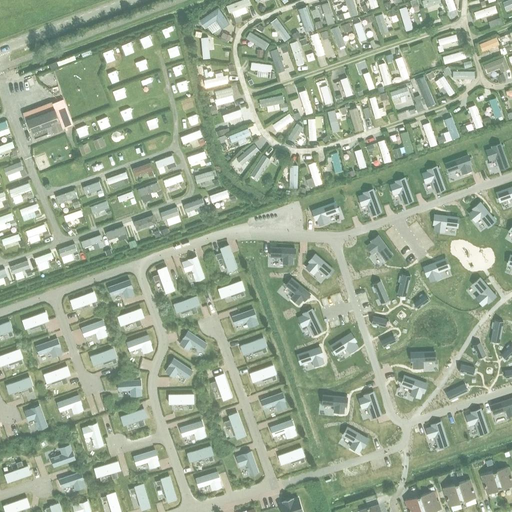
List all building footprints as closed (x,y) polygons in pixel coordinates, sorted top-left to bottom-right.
[(218,7),(199,20),(204,27),(215,20),(221,28),(228,23),(218,7)] [(348,21),(342,23),(345,30),(351,28),(348,21)] [(298,39),(289,42),(291,45),(290,45),(297,65),(304,62),(300,50),(302,49),(298,39)] [(60,100),(22,114),(25,121),(27,121),(33,138),(54,131),(55,134),(65,131),(65,130),(64,127),(72,124),(72,123),(65,105),(62,106),(60,100)] [(201,135),(199,128),(180,135),(183,142),(201,135)] [(102,137),(93,140),(96,149),(105,146),(102,137)] [(0,150),(14,146),(12,140),(0,144),(0,150)] [(90,151),(87,142),(78,146),(82,154),(90,151)] [(492,148),(486,150),(489,160),(495,157),(499,169),(508,166),(500,143),(491,146),(492,148)] [(204,150),(187,155),(189,161),(206,156),(204,150)] [(174,161),(171,154),(155,160),(157,167),(174,161)] [(467,155),(445,163),(448,172),(459,167),(462,173),(471,170),(469,164),(471,163),(467,155)] [(23,168),(20,161),(3,167),(6,174),(23,168)] [(153,168),(150,161),(132,167),(134,175),(153,168)] [(312,177),(306,180),(309,188),(322,183),(314,162),(308,164),(312,177)] [(428,171),(422,173),(425,183),(431,180),(435,192),(444,189),(436,166),(427,169),(428,171)] [(211,169),(194,174),(196,182),(214,177),(211,169)] [(127,176),(125,170),(106,177),(108,183),(127,176)] [(183,179),(180,172),(163,179),(165,185),(183,179)] [(396,182),(390,184),(393,194),(399,192),(403,203),(412,200),(404,178),(395,181),(396,182)] [(101,187),(98,180),(82,186),(84,193),(101,187)] [(31,189),(29,181),(9,188),(11,195),(31,189)] [(159,187),(157,181),(136,188),(139,194),(159,187)] [(511,186),(496,192),(499,201),(511,197),(511,200),(511,186)] [(76,195),(73,188),(55,195),(57,202),(76,195)] [(225,188),(209,194),(211,201),(228,195),(225,188)] [(364,194),(358,196),(361,205),(367,203),(371,215),(380,212),(372,189),(363,192),(364,194)] [(133,195),(131,190),(117,195),(119,201),(133,195)] [(201,197),(183,203),(186,211),(204,204),(201,197)] [(108,206),(105,199),(89,205),(92,212),(108,206)] [(38,208),(36,202),(20,208),(22,214),(38,208)] [(334,202),(312,211),(315,219),(316,218),(319,224),(328,221),(326,215),(337,211),(334,202)] [(473,209),(468,213),(475,221),(480,217),(487,227),(494,221),(479,202),(472,208),(473,209)] [(176,205),(160,211),(162,218),(179,213),(176,205)] [(82,214),(80,208),(63,214),(65,220),(82,214)] [(0,222),(13,218),(11,211),(0,215),(0,222)] [(153,213),(132,220),(135,228),(156,221),(153,213)] [(434,215),(433,224),(434,224),(434,230),(444,231),(444,225),(457,226),(458,218),(434,215)] [(46,229),(44,223),(25,229),(28,236),(46,229)] [(124,224),(105,231),(108,238),(126,231),(124,224)] [(20,238),(18,233),(2,238),(3,244),(20,238)] [(100,233),(80,240),(82,247),(102,240),(100,233)] [(371,242),(366,246),(372,254),(377,250),(385,260),(392,254),(377,235),(370,241),(371,242)] [(74,242),(58,247),(60,255),(76,250),(74,242)] [(236,268),(228,245),(220,248),(228,271),(236,268)] [(270,247),(270,256),(282,257),(282,263),(292,263),(293,257),(294,257),(295,248),(270,247)] [(51,251),(34,256),(36,262),(53,257),(51,251)] [(310,262),(306,267),(313,274),(317,269),(327,277),(333,270),(314,254),(308,261),(310,262)] [(204,278),(196,256),(187,259),(188,260),(181,262),(185,271),(191,269),(195,281),(204,278)] [(445,258),(423,267),(426,275),(428,275),(430,281),(439,277),(437,271),(448,267),(445,258)] [(27,259),(10,265),(12,272),(29,266),(27,259)] [(174,290),(166,266),(157,270),(165,293),(174,290)] [(402,273),(397,291),(406,293),(410,275),(402,273)] [(291,278),(285,285),(295,293),(291,298),(298,304),(302,299),(304,300),(309,293),(291,278)] [(479,278),(472,284),(480,293),(475,297),(482,305),(487,301),(488,302),(495,296),(479,278)] [(132,288),(129,279),(108,287),(111,295),(122,291),(124,298),(134,294),(131,288),(132,288)] [(380,280),(372,283),(379,300),(387,297),(380,280)] [(221,298),(239,291),(241,296),(244,295),(243,290),(244,289),(241,281),(218,289),(221,298)] [(96,300),(93,291),(70,300),(73,308),(91,302),(93,306),(96,305),(95,300),(96,300)] [(424,294),(415,301),(419,308),(429,300),(424,294)] [(199,304),(196,296),(173,304),(176,313),(199,304)] [(143,317),(140,308),(117,316),(120,325),(143,317)] [(303,313),(297,316),(301,325),(307,322),(312,333),(321,329),(310,308),(302,312),(303,313)] [(257,324),(255,317),(256,317),(253,309),(231,316),(234,325),(246,321),(248,327),(257,324)] [(25,328),(48,320),(45,311),(22,320),(25,328)] [(372,316),(370,323),(382,326),(384,318),(372,316)] [(494,319),(491,337),(499,339),(503,321),(494,319)] [(84,336),(95,332),(97,338),(107,335),(105,329),(105,328),(102,320),(81,328),(84,336)] [(12,330),(9,321),(0,324),(0,333),(7,331),(9,336),(12,335),(11,330),(12,330)] [(206,343),(187,331),(182,338),(183,338),(179,344),(187,349),(191,344),(201,351),(206,343)] [(350,333),(330,346),(335,353),(345,347),(349,352),(357,347),(354,341),(355,341),(350,333)] [(152,349),(150,343),(147,335),(126,342),(129,351),(141,346),(143,353),(152,349)] [(390,335),(379,340),(383,347),(394,342),(390,335)] [(243,354),(261,347),(263,352),(266,351),(265,346),(266,346),(263,337),(240,346),(243,354)] [(61,353),(59,347),(60,347),(57,338),(35,346),(38,354),(50,350),(52,357),(61,353)] [(479,341),(472,345),(477,356),(484,353),(479,341)] [(511,345),(511,344),(502,353),(508,359),(511,354),(511,345)] [(93,365),(111,358),(113,363),(116,362),(115,357),(116,357),(113,348),(90,356),(93,365)] [(22,357),(19,349),(0,355),(0,365),(17,359),(19,364),(22,363),(21,358),(22,357)] [(320,349),(297,355),(299,364),(311,360),(313,366),(322,364),(321,358),(322,357),(320,349)] [(434,351),(410,352),(411,361),(412,361),(413,367),(423,367),(422,361),(435,360),(434,351)] [(192,371),(173,358),(168,365),(169,366),(165,371),(173,377),(177,371),(187,378),(192,371)] [(460,364),(458,371),(470,374),(472,367),(460,364)] [(252,382),(271,375),(272,380),(276,379),(274,374),(275,373),(273,365),(249,373),(252,382)] [(46,383),(70,375),(66,366),(43,374),(46,383)] [(231,396),(223,373),(214,376),(223,400),(231,396)] [(404,375),(400,384),(412,388),(410,394),(419,397),(421,391),(423,392),(426,383),(404,375)] [(32,390),(31,386),(32,385),(29,377),(6,385),(9,393),(27,387),(29,392),(32,390)] [(141,388),(140,380),(117,381),(118,390),(130,389),(130,396),(140,395),(140,389),(141,388)] [(461,385),(445,392),(448,400),(465,393),(461,385)] [(286,407),(284,401),(285,401),(282,392),(260,400),(263,408),(275,404),(277,410),(286,407)] [(364,396),(358,398),(361,408),(368,406),(371,417),(380,414),(372,392),(364,394),(364,396)] [(193,403),(193,394),(168,394),(168,403),(188,403),(188,408),(192,408),(192,403),(193,403)] [(81,403),(78,395),(57,402),(59,411),(71,407),(73,413),(82,410),(80,403),(81,403)] [(322,395),(322,404),(334,405),(333,411),(343,412),(344,406),(346,406),(346,397),(322,395)] [(511,397),(490,405),(493,414),(505,410),(507,416),(511,414),(511,397)] [(46,426),(39,405),(30,408),(31,409),(24,411),(28,420),(34,418),(38,429),(46,426)] [(146,417),(143,408),(120,416),(123,425),(146,417)] [(472,413),(465,415),(469,424),(475,422),(479,434),(487,431),(480,409),(471,411),(472,413)] [(245,435),(237,412),(228,415),(236,438),(245,435)] [(296,434),(293,428),(294,428),(291,420),(270,427),(273,436),(284,431),(286,438),(296,434)] [(205,436),(203,430),(204,429),(201,421),(179,428),(182,436),(194,432),(196,439),(205,436)] [(432,426),(426,428),(429,438),(435,436),(439,447),(447,444),(440,422),(431,424),(432,426)] [(103,444),(96,423),(88,425),(88,426),(82,428),(84,437),(91,435),(94,447),(103,444)] [(346,427),(342,435),(353,441),(350,447),(358,452),(362,446),(363,447),(367,439),(346,427)] [(75,459),(72,450),(71,451),(69,444),(59,448),(62,454),(50,458),(53,466),(75,459)] [(189,462),(208,456),(209,461),(213,460),(211,455),(213,454),(210,446),(186,453),(189,462)] [(304,461),(303,456),(304,456),(301,447),(278,455),(281,464),(299,457),(301,462),(304,461)] [(159,465),(157,458),(155,450),(133,456),(136,465),(147,461),(149,468),(159,465)] [(258,472),(250,451),(242,454),(236,457),(239,466),(245,464),(249,475),(258,472)] [(120,470),(117,461),(94,468),(96,477),(120,470)] [(7,482),(30,474),(27,465),(4,474),(7,482)] [(511,480),(507,466),(496,470),(499,479),(495,480),(498,490),(511,485),(511,480)] [(499,479),(496,470),(480,475),(486,494),(498,490),(495,480),(499,479)] [(80,472),(59,479),(61,487),(72,484),(74,489),(85,485),(83,480),(80,472)] [(221,487),(219,480),(217,472),(195,478),(198,487),(209,483),(211,489),(221,487)] [(176,499),(169,476),(160,478),(160,480),(156,481),(157,484),(162,483),(167,502),(176,499)] [(469,478),(458,482),(461,492),(457,493),(460,502),(475,497),(469,478)] [(461,492),(458,482),(442,487),(448,506),(460,502),(457,493),(461,492)] [(150,507),(143,483),(134,486),(134,487),(129,489),(130,492),(135,491),(141,510),(150,507)] [(423,504),(419,506),(420,511),(431,511),(440,509),(434,490),(420,495),(423,504)] [(120,511),(115,492),(106,494),(106,496),(102,497),(103,501),(108,499),(111,511),(120,511)] [(423,504),(420,495),(404,500),(408,511),(420,511),(419,506),(423,504)] [(11,511),(29,506),(26,497),(3,505),(5,511),(11,511)] [(301,511),(298,497),(292,499),(292,498),(283,501),(283,502),(279,503),(281,511),(301,511)] [(90,511),(87,500),(78,503),(79,504),(72,505),(74,511),(90,511)] [(61,511),(58,503),(50,505),(50,507),(45,508),(46,511),(51,510),(51,511),(61,511)]
